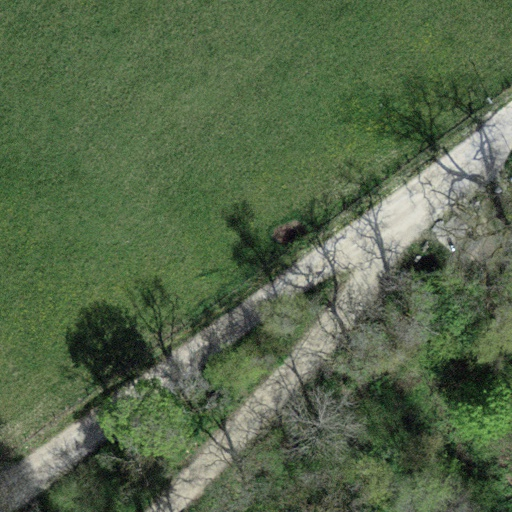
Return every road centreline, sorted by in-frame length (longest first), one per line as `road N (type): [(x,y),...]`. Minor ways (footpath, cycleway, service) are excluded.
road 1 (track): [(511,127),(406,210),(301,273),(0,488)]
road 2 (track): [(161,511),(357,298),(406,210)]
